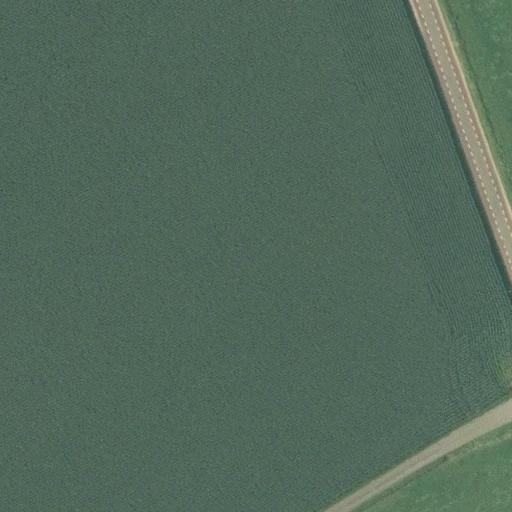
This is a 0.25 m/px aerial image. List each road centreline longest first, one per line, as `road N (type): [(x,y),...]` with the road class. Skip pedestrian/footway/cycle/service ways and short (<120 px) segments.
road 1 (tertiary): [(511,258),(420,0)]
road 2 (unclassified): [(341,511),(511,409)]
